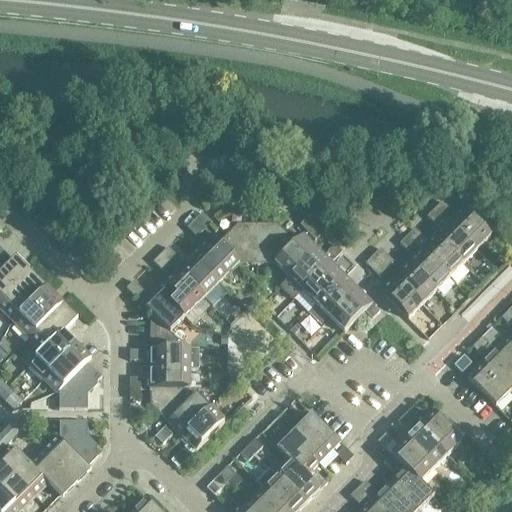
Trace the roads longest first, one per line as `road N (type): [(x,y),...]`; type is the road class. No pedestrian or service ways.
road 1 (primary): [(511,89),(216,25),(9,0)]
road 2 (residential): [(183,493),(293,389),(430,387),(495,452)]
road 3 (residential): [(100,299),(186,207),(189,161)]
road 4 (residential): [(134,450),(121,439),(118,332),(100,299)]
road 5 (residential): [(100,299),(0,213)]
